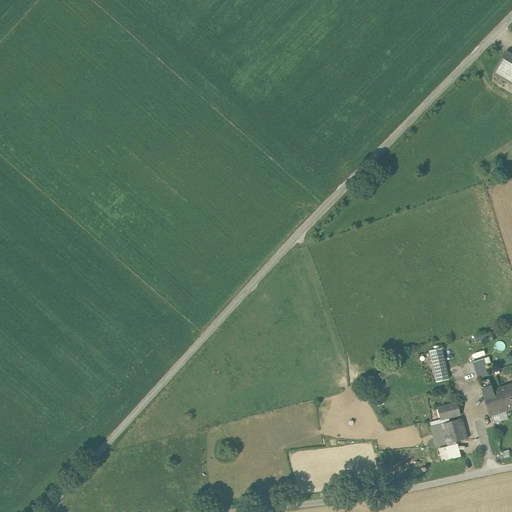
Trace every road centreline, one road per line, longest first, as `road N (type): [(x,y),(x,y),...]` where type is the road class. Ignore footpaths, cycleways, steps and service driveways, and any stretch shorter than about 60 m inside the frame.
road 1 (unclassified): [(43,511),(289,243),(511,18)]
road 2 (unclassified): [(232,511),(370,496),(511,466)]
